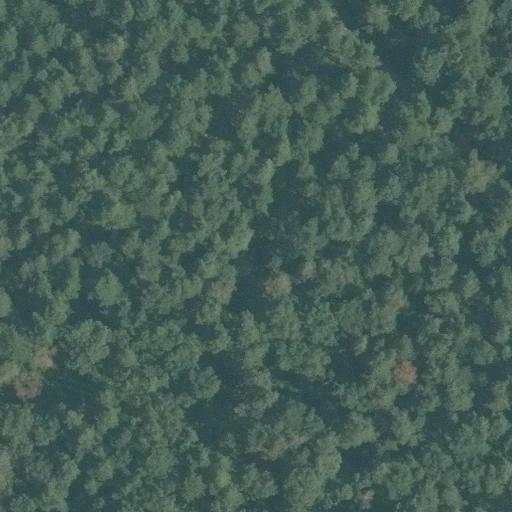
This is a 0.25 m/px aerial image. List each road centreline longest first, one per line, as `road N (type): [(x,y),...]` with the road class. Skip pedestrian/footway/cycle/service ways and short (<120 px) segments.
road 1 (track): [(345,23),(0,331)]
road 2 (track): [(511,191),(345,23)]
road 3 (unknown): [(361,0),(511,152)]
